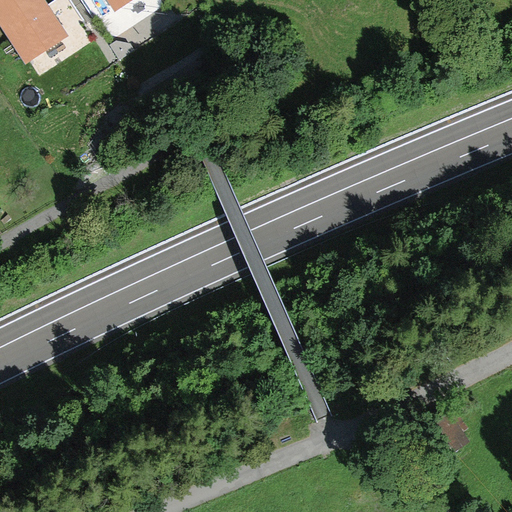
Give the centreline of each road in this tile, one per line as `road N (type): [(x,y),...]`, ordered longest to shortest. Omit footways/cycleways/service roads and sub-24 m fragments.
road 1 (residential): [(330,443),(194,129),(0,251)]
road 2 (trunk): [(0,357),(511,132)]
road 3 (unclassified): [(330,443),(511,343)]
road 4 (unclassified): [(166,511),(330,443)]
road 5 (track): [(463,511),(382,414)]
